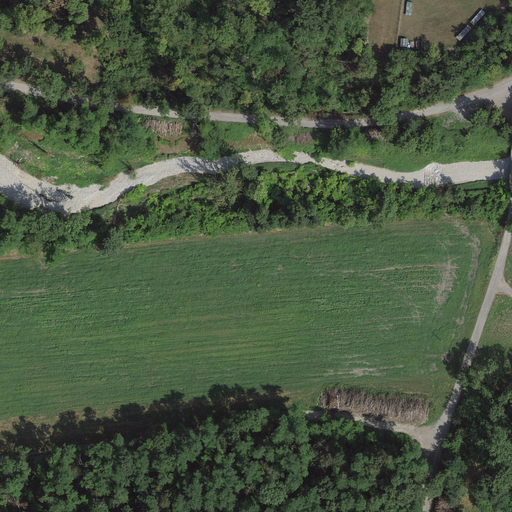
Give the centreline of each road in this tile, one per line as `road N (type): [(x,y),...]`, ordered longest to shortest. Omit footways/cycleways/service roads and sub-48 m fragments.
road 1 (track): [(511,83),(431,111),(349,123),(210,117),(0,82)]
road 2 (unclassified): [(511,205),(466,365)]
road 3 (track): [(466,365),(435,450),(424,511)]
